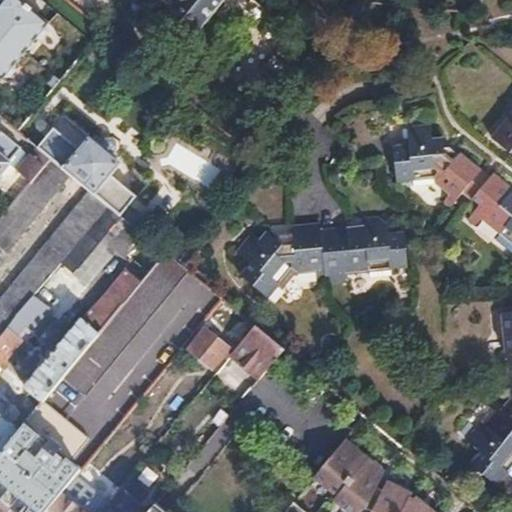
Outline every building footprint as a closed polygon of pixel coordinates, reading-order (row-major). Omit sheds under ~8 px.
[(0,0),(0,74),(46,19),(22,0),(0,0)] [(166,0),(198,26),(220,0),(166,0)] [(511,112),(489,141),(506,157),(511,151),(511,112)] [(42,118),(24,139),(36,149),(54,127),(42,118)] [(54,127),(36,149),(48,159),(69,176),(89,192),(107,207),(117,215),(124,208),(135,195),(111,174),(120,163),(88,136),(78,148),(54,127)] [(0,175),(10,164),(8,162),(20,149),(0,131),(0,175)] [(405,147),(389,148),(392,183),(408,182),(409,191),(429,188),(450,207),(459,196),(476,174),(459,159),(457,161),(446,152),(441,157),(439,155),(438,138),(428,139),(427,131),(404,132),(405,147)] [(36,149),(16,172),(25,179),(21,183),(26,187),(48,159),(36,149)] [(506,157),(490,177),(505,190),(511,181),(511,151),(506,157)] [(0,260),(69,176),(48,159),(26,187),(0,218),(0,260)] [(476,174),(459,196),(469,205),(486,182),(476,174)] [(473,209),(467,216),(477,225),(483,219),(501,234),(498,238),(511,249),(511,201),(509,199),(511,196),(505,190),(490,177),(486,182),(469,205),(473,209)] [(89,192),(0,300),(0,338),(33,298),(107,207),(89,192)] [(107,207),(33,298),(44,307),(50,299),(64,311),(115,247),(124,254),(140,234),(117,215),(107,207)] [(124,208),(117,215),(140,234),(146,238),(151,232),(124,208)] [(252,235),(237,252),(250,263),(239,276),(266,299),(278,286),(283,289),(298,272),(312,271),(313,280),(326,279),(326,282),(347,279),(346,271),(368,269),(369,275),(392,272),(391,267),(408,265),(405,229),(387,231),(386,223),(379,216),(363,218),(364,230),(350,232),(349,225),(321,228),(320,222),(291,225),(291,231),(274,233),(271,237),(269,234),(261,243),(252,235)] [(80,322),(28,386),(28,392),(41,403),(42,401),(64,376),(156,263),(140,250),(82,323),(80,322)] [(156,263),(64,376),(84,393),(184,270),(182,268),(164,253),(156,263)] [(0,453),(17,432),(3,419),(6,415),(6,411),(0,405),(0,365),(20,342),(15,337),(24,326),(34,334),(38,324),(49,311),(44,307),(33,298),(0,338),(0,453)] [(484,422),(469,439),(481,450),(470,463),(497,486),(509,471),(511,474),(511,311),(499,313),(502,337),(509,336),(511,352),(502,353),(504,368),(511,367),(511,378),(508,379),(511,394),(511,406),(511,407),(505,401),(496,411),(503,417),(493,429),(484,422)] [(244,342),(231,356),(260,381),(284,352),(255,328),(244,342)] [(204,330),(189,350),(211,369),(227,350),(204,330)] [(226,362),(217,373),(239,396),(250,386),(226,362)] [(17,432),(0,453),(0,499),(15,511),(48,511),(72,483),(81,472),(70,462),(88,439),(42,401),(41,403),(17,432)] [(368,460),(346,441),(314,479),(336,497),(333,500),(346,511),(361,511),(364,510),(366,511),(385,475),(367,460),(368,460)] [(72,483),(48,511),(101,511),(110,502),(104,497),(98,504),(72,483)] [(432,511),(415,498),(414,500),(409,501),(411,498),(386,485),(372,511),(432,511)] [(110,502),(101,511),(111,511),(116,507),(110,502)]
